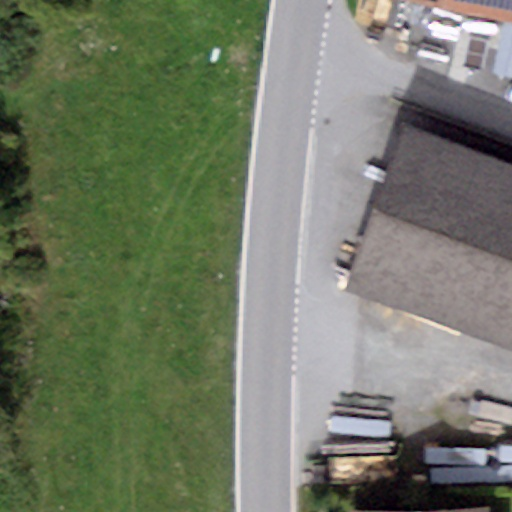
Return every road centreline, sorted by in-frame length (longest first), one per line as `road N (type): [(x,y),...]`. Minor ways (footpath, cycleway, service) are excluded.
road 1 (tertiary): [(292,39),(267,249),(255,511)]
road 2 (unknown): [(263,338),(426,388),(461,408),(511,496)]
road 3 (residential): [(511,120),(292,39)]
